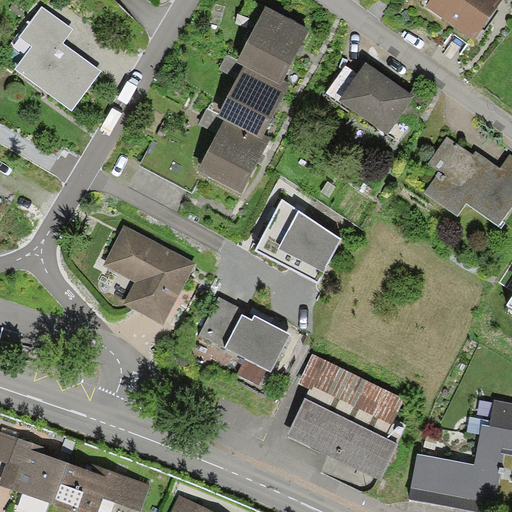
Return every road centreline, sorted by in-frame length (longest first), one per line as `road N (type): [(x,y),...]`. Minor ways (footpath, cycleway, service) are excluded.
road 1 (residential): [(38,253),(191,0)]
road 2 (primary): [(109,423),(325,511)]
road 3 (residential): [(511,126),(333,0)]
